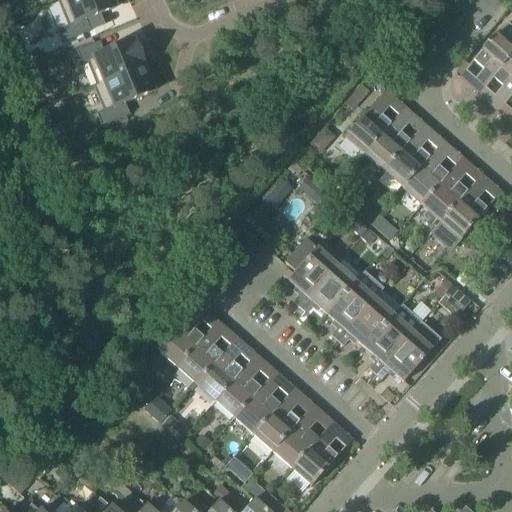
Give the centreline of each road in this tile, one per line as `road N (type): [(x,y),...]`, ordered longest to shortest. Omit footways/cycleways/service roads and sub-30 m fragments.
road 1 (residential): [(386,449),(219,305),(259,257)]
road 2 (residential): [(511,178),(430,105),(426,77),(493,0)]
road 3 (residential): [(511,491),(501,351),(485,336)]
road 4 (residential): [(284,0),(186,36),(172,32),(152,0)]
road 5 (residential): [(511,491),(384,491),(364,475)]
road 6 (residential): [(386,449),(485,336)]
